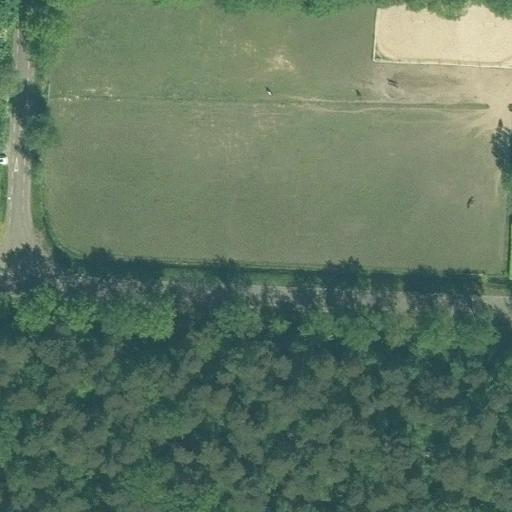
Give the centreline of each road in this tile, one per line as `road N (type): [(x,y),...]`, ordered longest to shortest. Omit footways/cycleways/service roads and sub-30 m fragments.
road 1 (tertiary): [(511,308),(12,285)]
road 2 (unclassified): [(12,285),(24,0)]
